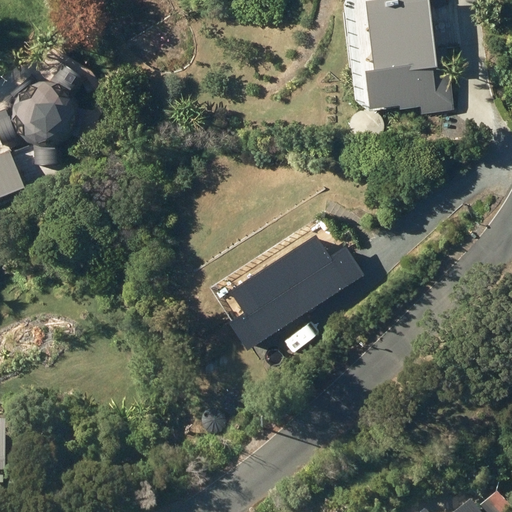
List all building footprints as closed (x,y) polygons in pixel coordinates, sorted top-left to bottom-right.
[(363,0),(364,0),(354,2),(363,71),(354,72),(359,108),(390,104),(391,110),(412,107),(413,116),(448,111),(440,47),(422,49),(415,0),(363,0)] [(3,112),(0,113),(0,137),(11,134),(22,142),(32,145),(33,165),(51,164),(50,141),(53,140),(63,130),(66,112),(58,98),(61,92),(70,77),(52,66),(43,80),(22,82),(8,91),(3,112)] [(5,150),(0,151),(0,195),(20,189),(5,150)] [(246,348),(362,274),(345,248),(331,257),(316,233),(227,290),(243,314),(230,323),(246,348)] [(503,511),(492,498),(474,511),(472,511),(467,504),(456,511),(503,511)]
